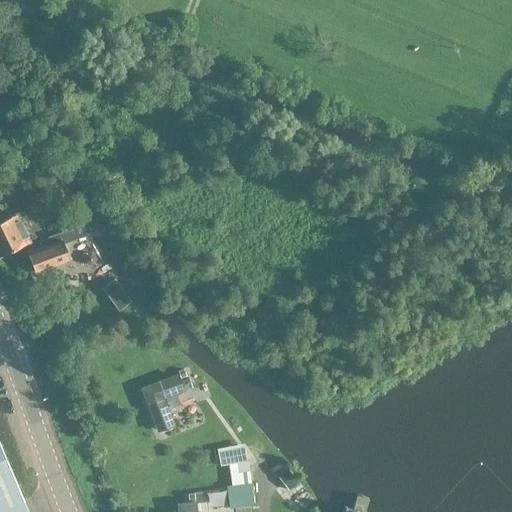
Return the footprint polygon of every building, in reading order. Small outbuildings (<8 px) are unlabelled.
[(0,254),(36,237),(23,210),(0,221),(0,254)] [(86,235),(81,224),(67,230),(69,236),(61,239),(61,240),(62,244),(86,235)] [(69,260),(62,244),(61,240),(28,252),(36,273),(69,260)] [(127,300),(114,282),(104,289),(118,307),(127,300)] [(174,424),(163,398),(182,391),(176,375),(141,389),(158,430),(174,424)] [(0,508),(23,499),(0,444),(0,508)] [(240,456),(237,445),(222,450),(225,461),(240,456)] [(253,504),(247,461),(244,461),(229,464),(233,486),(227,487),(230,508),(253,504)] [(278,476),(289,490),(299,483),(289,469),(278,476)] [(365,511),(370,499),(357,495),(352,509),(345,506),(342,511),(365,511)] [(197,511),(196,502),(177,504),(178,511),(197,511)]
